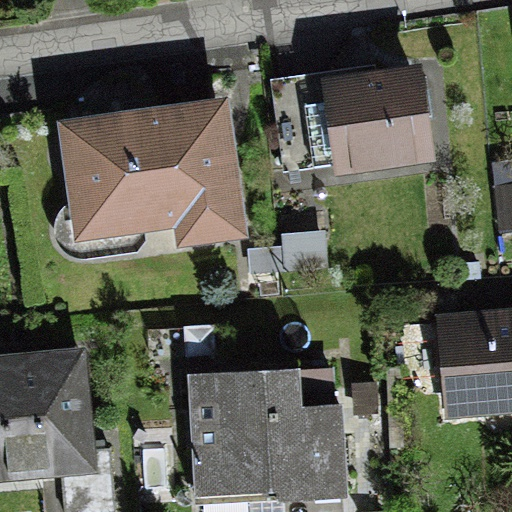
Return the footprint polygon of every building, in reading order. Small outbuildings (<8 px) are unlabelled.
[(271,80),(284,170),(423,150),(413,76),(335,87),(333,71),(271,80)] [(185,234),(235,227),(218,108),(69,129),(80,203),(109,225),(183,214),(185,234)] [(511,226),(511,185),(496,187),(500,228),(511,226)] [(324,265),(322,237),(285,240),(287,267),(324,265)] [(455,408),(511,403),(511,316),(448,322),(455,408)] [(78,355),(0,362),(0,472),(61,467),(64,511),(112,511),(115,511),(109,448),(86,450),(78,355)] [(344,494),(339,406),(299,408),(296,369),(190,375),(197,502),(344,494)]
